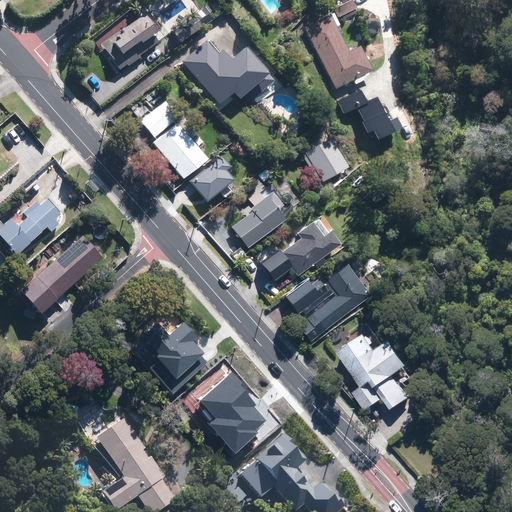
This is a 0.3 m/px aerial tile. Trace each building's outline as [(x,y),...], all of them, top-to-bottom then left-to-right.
[(348,0),(347,0),(331,9),(337,21),(355,12),(348,0)] [(199,8),(170,31),(179,42),(208,19),(199,8)] [(225,12),(208,25),(223,44),(239,31),(225,12)] [(139,15),(99,44),(118,70),(158,41),(139,15)] [(329,18),(302,32),(331,90),(349,81),(352,86),(363,80),(360,75),(368,71),(356,46),(345,52),(329,18)] [(203,41),(178,62),(216,106),(241,84),(203,41)] [(113,78),(98,88),(108,102),(123,91),(113,78)] [(355,93),(337,102),(343,112),(360,104),(355,93)] [(140,98),(128,109),(138,119),(150,108),(140,98)] [(164,102),(140,122),(153,138),(177,117),(164,102)] [(174,124),(150,143),(179,179),(203,159),(174,124)] [(246,205),(238,212),(242,216),(227,229),(245,250),(293,209),(266,177),(241,199),(246,205)] [(93,194),(97,191),(88,181),(84,184),(93,194)] [(0,245),(2,244),(10,255),(45,228),(49,233),(59,225),(54,219),(57,216),(50,207),(45,201),(36,207),(33,202),(8,221),(6,218),(0,222),(0,245)] [(307,222),(290,235),(294,240),(277,254),(288,267),(296,276),(335,245),(317,223),(312,228),(307,222)] [(98,260),(77,237),(15,293),(36,316),(98,260)] [(277,254),(274,250),(256,265),(270,282),(288,267),(277,254)] [(367,250),(356,258),(368,273),(378,265),(367,250)] [(296,325),(310,342),(368,295),(343,264),(319,284),(325,292),(330,298),(296,325)] [(319,284),(314,278),(308,284),(304,279),(281,297),(296,315),(325,292),(319,284)] [(363,335),(337,352),(360,386),(352,392),(365,411),(382,399),(389,410),(408,398),(400,387),(414,378),(389,341),(374,351),(363,335)] [(228,405),(217,392),(189,414),(201,428),(228,405)] [(118,480),(95,495),(106,511),(112,511),(131,500),(139,511),(155,511),(171,502),(157,482),(162,479),(123,421),(92,442),(118,480)]
